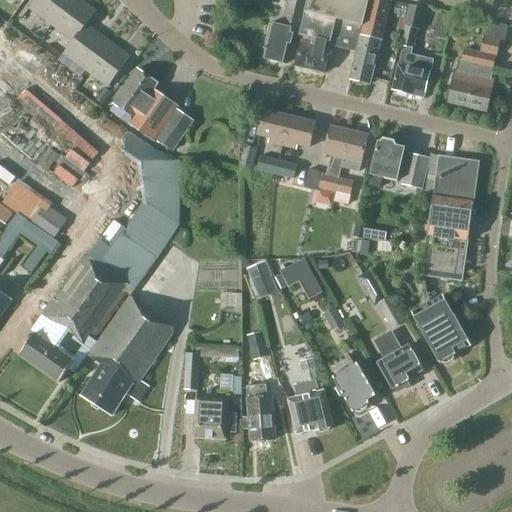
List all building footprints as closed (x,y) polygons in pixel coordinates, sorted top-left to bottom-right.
[(0,17),(8,23),(18,10),(5,0),(4,0),(0,6),(0,17)] [(72,41),(86,25),(95,12),(79,0),(35,0),(29,9),(72,41)] [(238,8),(240,0),(232,0),(230,6),(238,8)] [(297,37),(306,0),(288,0),(282,26),(270,23),(262,59),(285,64),(292,35),(297,37)] [(362,26),(368,0),(307,0),(298,37),(302,38),(301,44),(300,44),(294,66),(324,73),(329,51),(328,50),(329,46),(355,52),(361,26),(362,26)] [(381,41),(391,1),(386,0),(369,0),(350,80),(369,84),(375,59),(378,59),(379,53),(377,53),(380,41),(381,41)] [(423,97),(431,63),(432,59),(410,54),(416,29),(420,30),(425,10),(409,6),(399,45),(403,46),(392,90),(423,97)] [(437,36),(450,38),(453,14),(440,12),(437,36)] [(488,21),(487,36),(509,37),(510,22),(488,21)] [(86,25),(72,41),(63,54),(107,87),(129,57),(86,25)] [(500,41),(484,37),(480,53),(464,50),(459,71),(455,71),(447,103),(486,112),(494,80),(484,77),(486,68),(492,70),(495,57),(496,57),(500,41)] [(60,55),(67,46),(58,40),(52,48),(60,55)] [(156,139),(172,151),(193,120),(177,109),(178,107),(154,90),(158,84),(137,69),(112,104),(126,113),(121,120),(154,142),(156,139)] [(102,105),(111,93),(104,88),(96,100),(102,105)] [(282,146),(289,117),(264,110),(258,135),(269,138),(268,143),(282,146)] [(289,117),(282,146),(296,150),(297,145),(308,148),(315,123),(289,117)] [(338,179),(341,168),(340,168),(349,131),(331,127),(324,154),(331,156),(326,176),(338,179)] [(238,142),(239,132),(228,131),(228,138),(232,142),(238,142)] [(340,168),(341,168),(359,172),(367,135),(349,131),(340,168)] [(396,146),(394,141),(383,139),(380,142),(378,142),(367,186),(379,188),(381,178),(397,181),(405,148),(396,146)] [(442,295),(442,296),(445,297),(448,280),(462,282),(468,241),(473,203),(479,162),(439,156),(440,145),(432,144),(417,244),(425,246),(421,276),(430,303),(442,295)] [(251,169),(256,149),(244,146),(239,166),(251,169)] [(46,173),(58,155),(48,148),(36,166),(46,173)] [(421,190),(428,159),(409,154),(401,186),(421,190)] [(275,175),(278,162),(260,157),(256,171),(275,175)] [(278,162),(275,175),(293,180),(292,185),(304,188),(308,169),(278,162)] [(326,176),(322,175),(319,188),(335,192),(338,179),(326,176)] [(353,182),(338,179),(335,192),(350,195),(353,182)] [(60,238),(72,216),(16,184),(4,206),(60,238)] [(0,221),(5,225),(14,213),(0,203),(0,221)] [(364,240),(367,224),(356,221),(352,238),(364,240)] [(36,245),(42,237),(22,224),(17,231),(36,245)] [(367,254),(369,242),(353,240),(351,253),(367,254)] [(391,252),(392,242),(378,241),(377,251),(391,252)] [(130,288),(102,268),(84,255),(41,315),(54,323),(42,340),(34,334),(19,355),(59,383),(73,361),(71,360),(79,348),(88,355),(97,342),(93,340),(126,294),(130,288)] [(0,265),(4,261),(0,257),(0,317),(12,300),(0,291),(0,265)] [(310,300),(322,293),(304,259),(280,271),(288,287),(300,281),(310,300)] [(318,270),(328,269),(327,261),(317,261),(318,270)] [(271,283),(263,263),(247,269),(255,290),(271,283)] [(365,290),(378,282),(372,270),(358,278),(365,290)] [(453,315),(442,296),(442,295),(430,303),(411,313),(422,333),(439,364),(441,363),(446,364),(452,360),(453,355),(455,354),(470,345),(454,315),(453,315)] [(170,325),(147,309),(129,296),(97,342),(88,355),(88,356),(101,365),(81,396),(112,416),(129,388),(135,387),(171,334),(170,325)] [(377,304),(391,328),(405,321),(391,296),(377,304)] [(323,313),(333,331),(344,325),(334,306),(323,313)] [(375,341),(385,359),(377,363),(392,390),(395,389),(397,393),(408,386),(406,382),(414,378),(413,376),(423,370),(409,346),(402,349),(392,331),(375,341)] [(261,333),(247,336),(254,360),(267,357),(261,333)] [(301,349),(302,335),(289,334),(288,347),(301,349)] [(354,366),(349,357),(351,355),(342,339),(329,346),(337,362),(329,366),(335,377),(333,378),(353,413),(354,412),(360,413),(366,409),(368,404),(369,403),(367,400),(375,396),(357,365),(354,366)] [(184,391),(198,391),(199,355),(196,355),(185,355),(184,391)] [(275,379),(287,376),(283,356),(271,359),(275,379)] [(263,382),(275,379),(271,359),(258,362),(263,382)] [(234,395),(241,395),(241,377),(232,377),(233,388),(234,388),(234,395)] [(327,431),(330,427),(332,426),(321,379),(294,386),(297,398),(288,400),(296,435),(314,430),(314,431),(315,430),(320,433),(327,431)] [(267,399),(266,385),(246,387),(250,441),(275,439),(272,399),(267,399)] [(225,440),(225,433),(236,434),(237,414),(226,413),(227,401),(196,399),(193,438),(225,440)]
